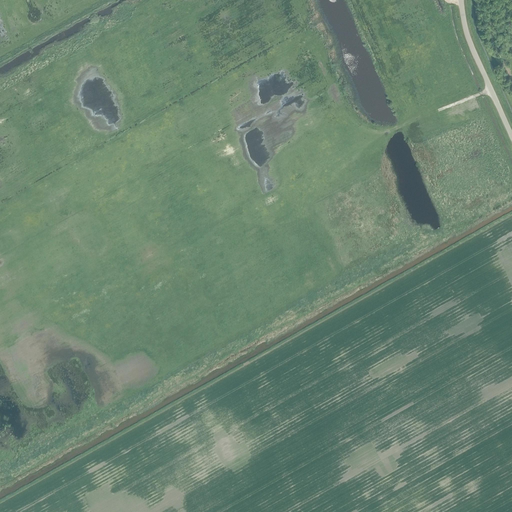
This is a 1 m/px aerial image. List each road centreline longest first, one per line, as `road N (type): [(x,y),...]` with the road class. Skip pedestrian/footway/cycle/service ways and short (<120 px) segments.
road 1 (unclassified): [(511,136),(469,42),(460,0)]
road 2 (track): [(108,0),(0,60)]
